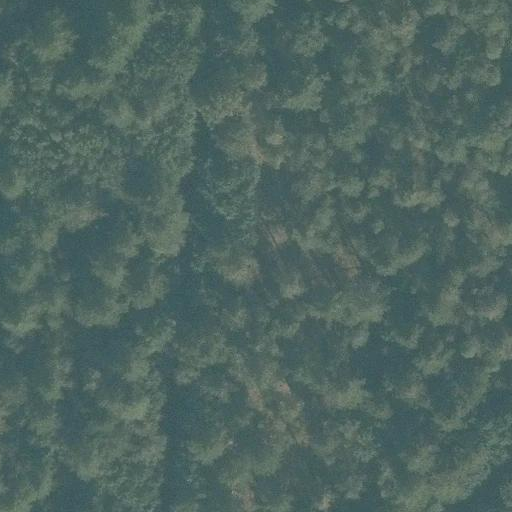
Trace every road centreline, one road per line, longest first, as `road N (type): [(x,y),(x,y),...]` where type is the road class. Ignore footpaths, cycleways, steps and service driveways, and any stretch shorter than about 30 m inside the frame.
road 1 (track): [(182,200),(145,511)]
road 2 (track): [(182,200),(0,297)]
road 3 (track): [(199,0),(182,200)]
